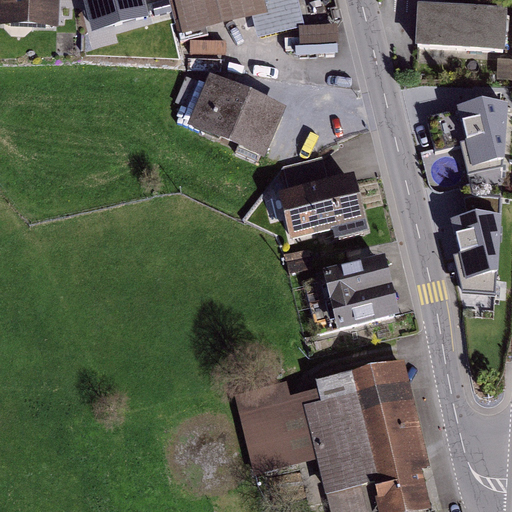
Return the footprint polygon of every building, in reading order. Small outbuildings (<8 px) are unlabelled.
[(5,0),(4,17),(32,18),(32,25),(53,26),(53,0),(5,0)] [(145,0),(83,0),(93,31),(150,15),(145,0)] [(168,0),(174,23),(260,2),(259,0),(168,0)] [(420,11),(418,48),(502,53),(504,15),(450,12),(451,5),(422,4),(421,11),(420,11)] [(340,43),(338,18),(301,20),(303,45),(340,43)] [(180,44),(208,37),(204,22),(176,30),(180,44)] [(188,109),(197,85),(185,80),(176,104),(188,109)] [(280,116),(211,85),(193,125),(239,146),(236,154),(259,164),(280,116)] [(503,170),(506,109),(482,107),(459,113),(467,148),(460,149),(468,179),(503,170)] [(322,190),(315,162),(283,169),(291,198),(283,200),(293,240),(335,230),(338,242),(364,236),(351,183),(322,190)] [(495,299),(499,221),(476,220),(453,225),(460,259),(453,261),(462,296),(495,299)] [(382,265),(304,284),(317,337),(395,317),(382,265)] [(334,511),(407,511),(423,508),(389,370),(321,387),(326,406),(310,410),(334,511)] [(291,466),(276,407),(242,416),(257,474),(291,466)] [(301,470),(266,478),(273,509),(308,501),(301,470)]
